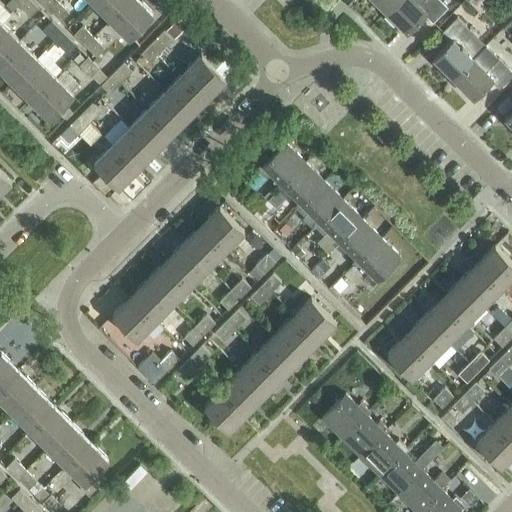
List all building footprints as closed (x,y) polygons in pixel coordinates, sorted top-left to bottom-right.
[(30,0),(23,0),(19,5),(30,16),(39,8),(30,0)] [(39,0),(50,10),(58,1),(56,0),(39,0)] [(95,0),(93,2),(111,20),(130,0),(95,0)] [(140,0),(130,0),(111,20),(129,38),(154,14),(140,0)] [(374,0),(387,12),(398,0),(374,0)] [(448,8),(440,0),(398,0),(387,12),(407,32),(424,15),(433,23),(448,8)] [(58,1),(50,10),(61,21),(69,13),(58,1)] [(433,58),(453,78),(486,45),(457,17),(442,32),(450,41),(433,58)] [(43,29),(55,41),(63,32),(52,21),(43,29)] [(0,24),(0,59),(20,40),(2,22),(0,24)] [(74,34),(85,45),(94,37),(83,26),(74,34)] [(164,31),(153,42),(161,51),(172,40),(164,31)] [(63,32),(55,41),(66,52),(74,43),(63,32)] [(94,37),(85,45),(97,57),(105,48),(94,37)] [(0,59),(0,66),(15,81),(38,58),(20,40),(0,59)] [(161,51),(153,42),(141,53),(150,62),(161,51)] [(511,76),(511,71),(486,45),(453,78),(473,98),(491,81),(499,89),(511,76)] [(201,55),(183,73),(208,97),(226,79),(201,55)] [(99,68),(88,57),(80,65),(91,77),(99,68)] [(15,81),(33,98),(55,76),(38,58),(15,81)] [(124,62),(113,74),(121,82),(132,71),(124,62)] [(183,73),(165,91),(190,115),(208,97),(183,73)] [(121,82),(113,74),(101,85),(110,93),(121,82)] [(55,76),(33,98),(52,116),(74,94),(55,76)] [(165,91),(148,109),(172,133),(190,115),(165,91)] [(93,103),(81,114),(90,122),(101,111),(93,103)] [(148,109),(130,127),(154,151),(172,133),(148,109)] [(90,122),(81,114),(70,125),(79,133),(90,122)] [(130,127),(112,145),(137,169),(154,151),(130,127)] [(270,175),(279,184),(281,186),(305,162),(286,142),(263,166),(261,164),(257,168),(267,179),(270,175)] [(137,169),(112,145),(94,163),(118,187),(137,169)] [(289,194),(298,203),(300,205),(324,181),(305,162),(281,186),(279,184),(276,187),(278,190),(286,197),(289,194)] [(0,169),(0,192),(12,181),(0,169)] [(308,213),(317,222),(319,224),(343,199),(324,181),(300,205),(298,203),(295,206),(305,216),(308,213)] [(278,190),(271,197),(279,204),(286,197),(278,190)] [(249,203),(256,210),(266,199),(259,193),(249,203)] [(327,232),(336,240),(338,243),(362,218),(343,199),(319,224),(317,222),(314,225),(324,235),(327,232)] [(220,206),(202,224),(226,249),(244,231),(220,206)] [(291,227),(302,218),(296,211),(286,221),(291,227)] [(346,250),(355,259),(357,261),(381,237),(362,218),(338,243),(336,240),(333,244),(343,254),(346,250)] [(202,224),(184,242),(208,267),(226,249),(202,224)] [(357,261),(355,259),(352,263),(362,273),(365,269),(377,281),(401,256),(381,237),(357,261)] [(184,242),(166,260),(191,285),(208,267),(184,242)] [(304,253),(297,245),(291,251),(299,259),(304,253)] [(511,261),(495,245),(477,263),(501,287),(510,296),(511,293),(511,261)] [(273,249),(268,254),(274,260),(276,262),(281,256),(273,249)] [(274,260),(268,254),(267,253),(256,265),(264,273),(276,262),(274,260)] [(166,260),(148,278),(173,303),(191,285),(166,260)] [(459,281),(483,305),(492,314),(510,296),(501,287),(477,263),(459,281)] [(273,273),(262,285),(270,293),(282,282),(273,273)] [(148,278),(130,296),(155,320),(173,303),(148,278)] [(242,278),(231,290),(240,298),(251,287),(242,278)] [(341,278),(332,286),(339,293),(348,285),(341,278)] [(459,281),(441,299),(466,323),(483,305),(459,281)] [(270,293),(262,285),(251,296),(259,304),(270,293)] [(240,298),(231,290),(220,301),(229,309),(240,298)] [(155,320),(130,296),(112,314),(137,339),(155,320)] [(312,297),(293,316),(318,340),(336,322),(312,297)] [(466,323),(441,299),(423,317),(448,341),(457,350),(474,332),(466,323)] [(238,309),(226,320),(235,329),(246,317),(238,309)] [(207,314),(196,325),(204,334),(215,323),(207,314)] [(293,316),(276,334),(300,358),(318,340),(293,316)] [(423,317),(406,335),(430,359),(448,341),(423,317)] [(235,329),(226,320),(215,331),(224,340),(235,329)] [(204,334),(196,325),(185,336),(193,345),(204,334)] [(511,336),(511,333),(505,327),(494,338),(502,346),(511,336)] [(276,334),(258,351),(282,376),(300,358),(276,334)] [(430,359),(406,335),(387,353),(412,377),(430,359)] [(202,345),(191,356),(199,364),(211,353),(202,345)] [(511,347),(511,346),(500,357),(509,366),(511,362),(511,347)] [(147,376),(154,384),(180,359),(171,350),(160,361),(158,359),(154,364),(157,367),(147,376)] [(0,351),(0,388),(19,369),(1,351),(0,351)] [(258,351),(240,369),(265,394),(282,376),(258,351)] [(481,351),(469,362),(478,371),(489,360),(481,351)] [(199,364),(191,356),(180,367),(188,376),(199,364)] [(509,366),(500,357),(489,369),(497,377),(509,366)] [(478,371),(469,362),(458,374),(467,382),(478,371)] [(0,388),(0,399),(12,412),(37,387),(19,369),(0,388)] [(240,369),(222,387),(247,412),(265,394),(240,369)] [(476,382),(465,393),(473,402),(484,390),(476,382)] [(12,412),(30,429),(55,405),(37,387),(12,412)] [(247,412),(222,387),(204,406),(229,430),(247,412)] [(433,399),(442,407),(453,396),(445,387),(433,399)] [(322,418),(341,437),(365,413),(368,415),(371,411),(361,401),(357,405),(346,393),(322,418)] [(473,402),(465,393),(453,404),(462,413),(473,402)] [(30,429),(48,447),(73,423),(55,405),(30,429)] [(511,405),(494,423),(511,440),(511,405)] [(341,437),(360,456),(384,431),(387,434),(390,430),(380,420),(376,423),(368,415),(365,413),(341,437)] [(48,447),(66,465),(91,440),(73,423),(48,447)] [(511,454),(511,440),(494,423),(476,441),(501,466),(511,454)] [(360,456),(379,475),(403,450),(405,452),(409,449),(399,439),(395,442),(387,434),(384,431),(360,456)] [(91,440),(66,465),(84,483),(80,487),(89,495),(106,478),(98,470),(109,459),(91,440)] [(379,475),(398,493),(422,469),(424,471),(428,468),(418,458),(414,461),(405,452),(403,450),(379,475)] [(6,467),(18,478),(26,469),(15,458),(6,467)] [(26,469),(18,478),(29,489),(37,481),(26,469)] [(398,493),(416,511),(417,511),(441,488),(443,490),(447,487),(437,477),(433,480),(424,471),(422,469),(398,493)] [(441,488),(417,511),(456,511),(460,508),(462,510),(466,505),(456,495),(452,499),(443,490),(441,488)] [(11,497),(23,509),(31,500),(20,489),(11,497)] [(469,489),(461,497),(467,503),(475,495),(469,489)] [(42,503),(51,511),(55,511),(62,505),(51,494),(42,503)] [(31,500),(23,509),(26,511),(41,511),(42,511),(31,500)]
